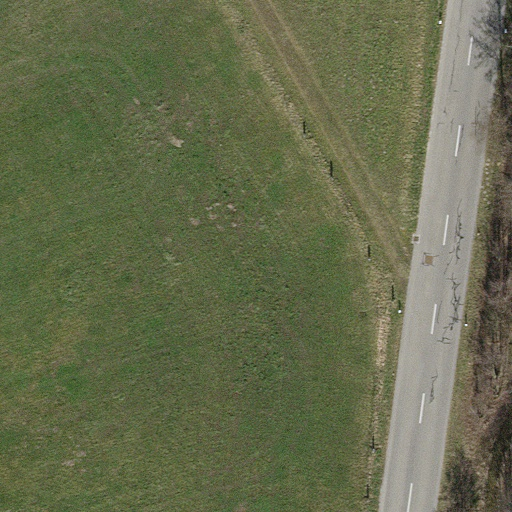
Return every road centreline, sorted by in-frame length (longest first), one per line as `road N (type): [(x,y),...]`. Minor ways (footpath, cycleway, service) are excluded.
road 1 (tertiary): [(408,511),(478,0)]
road 2 (track): [(268,0),(433,325)]
